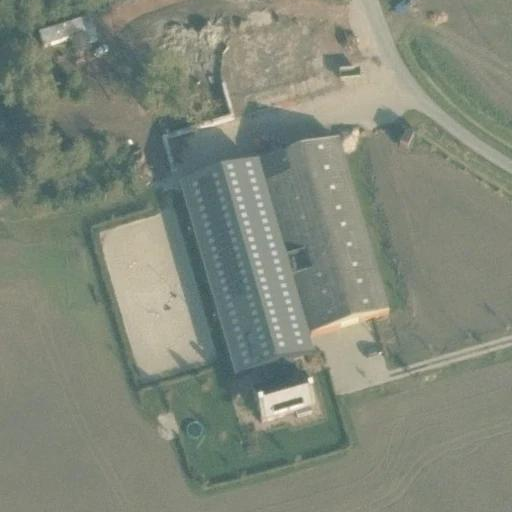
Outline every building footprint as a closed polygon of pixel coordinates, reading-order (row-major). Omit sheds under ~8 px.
[(201,0),(141,0),(77,17),(96,86),(216,54),(201,0)] [(289,68),(343,54),(331,8),(256,27),(263,56),(266,56),(269,65),(279,62),(278,55),(285,53),(289,68)] [(413,139),(404,135),(398,147),(407,151),(413,139)] [(338,143),(258,166),(309,338),(389,315),(338,143)] [(189,186),(179,189),(234,382),(261,374),(291,365),(311,360),(256,167),(189,186)] [(265,389),(251,393),(260,427),(295,417),(296,421),(310,417),(309,413),(313,412),(303,378),(296,380),(294,373),(291,365),(261,374),(265,389)]
